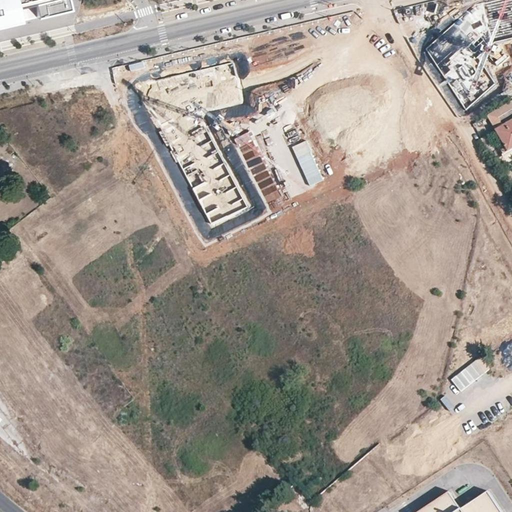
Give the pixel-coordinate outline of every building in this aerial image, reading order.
[(70,8),(68,0),(0,0),(0,23),(7,22),(16,20),(13,4),(31,0),(36,15),(70,8)] [(511,0),(498,0),(474,5),(426,49),(465,109),(494,82),(478,58),(495,41),(511,37),(511,0)] [(245,103),(233,62),(136,85),(209,222),(247,207),(199,112),(245,103)] [(500,118),(511,110),(511,100),(489,114),(488,114),(509,150),(511,148),(511,121),(504,126),(500,118)] [(450,491),(419,511),(503,511),(490,491),(462,509),(450,491)]
